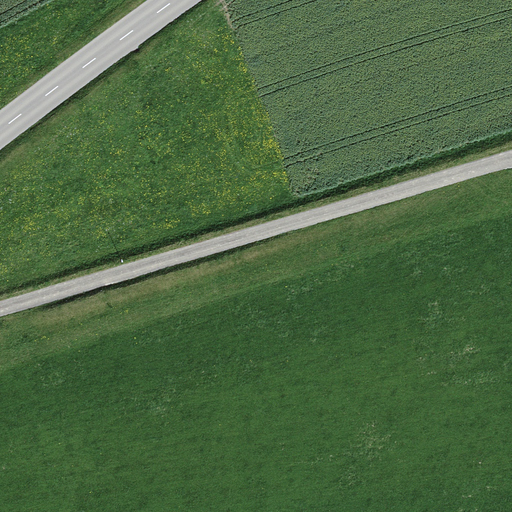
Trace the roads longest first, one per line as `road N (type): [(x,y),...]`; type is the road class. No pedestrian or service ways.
road 1 (residential): [(0,309),(511,158)]
road 2 (secondary): [(0,128),(174,0)]
